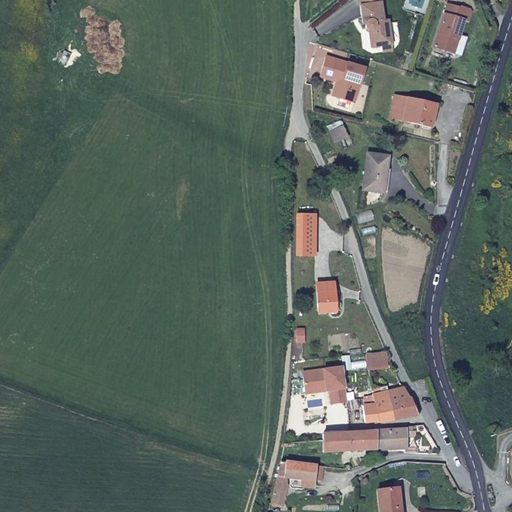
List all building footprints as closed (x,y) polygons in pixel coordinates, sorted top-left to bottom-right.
[(382,55),(393,53),(392,46),(386,41),(390,36),(389,28),(384,24),(382,5),(379,0),(355,0),(360,8),(363,27),(366,33),(370,35),(372,49),(381,48),(382,55)] [(458,9),(446,6),(432,51),(452,57),(462,25),(455,22),(458,9)] [(466,12),(458,9),(455,22),(462,25),(466,12)] [(326,83),(342,89),(347,90),(343,105),(360,110),(370,75),(331,63),(326,83)] [(347,90),(342,89),(338,104),(343,105),(347,90)] [(437,107),(401,97),(394,118),(430,128),(437,107)] [(347,128),(337,133),(342,143),(353,139),(347,128)] [(398,158),(375,156),(369,194),(392,197),(398,158)] [(319,261),(321,219),(302,218),(300,260),(319,261)] [(342,289),(325,287),(322,314),(338,315),(342,289)] [(367,361),(365,377),(384,378),(384,362),(367,361)] [(332,409),(349,407),(346,370),(304,374),(307,397),(331,395),(332,409)] [(390,428),(417,424),(404,396),(384,402),(390,428)] [(366,433),(390,428),(384,402),(376,405),(376,413),(366,413),(366,433)] [(317,440),(319,457),(344,455),(343,439),(317,440)] [(344,455),(365,453),(365,439),(351,439),(343,439),(344,455)] [(400,452),(401,439),(392,439),(365,439),(365,453),(400,452)] [(274,462),(266,499),(278,503),(278,487),(283,480),(290,482),(304,486),(305,478),(307,470),(279,462),(274,462)] [(312,480),(315,472),(307,470),(305,478),(312,480)] [(311,488),(312,480),(305,478),(304,486),(311,488)] [(283,480),(278,487),(288,489),(290,482),(283,480)] [(302,494),(304,486),(290,482),(288,489),(302,494)] [(373,511),(393,511),(390,491),(370,494),(373,511)]
